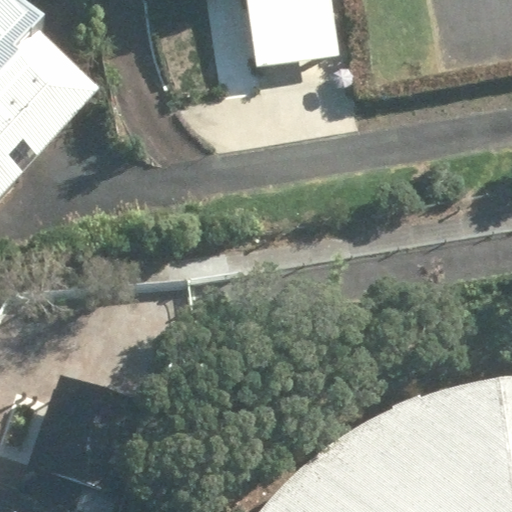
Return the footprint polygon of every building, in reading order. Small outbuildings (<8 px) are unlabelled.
[(0,0),(0,210),(100,97),(50,54),(66,36),(23,0),(0,0)] [(188,0),(189,6),(240,0),(250,0),(259,73),(343,64),(335,0),(188,0)] [(126,511),(154,424),(55,392),(26,483),(117,511),(126,511)] [(511,511),(511,407),(474,408),(363,446),(275,511),(511,511)] [(51,511),(0,495),(0,511),(51,511)]
